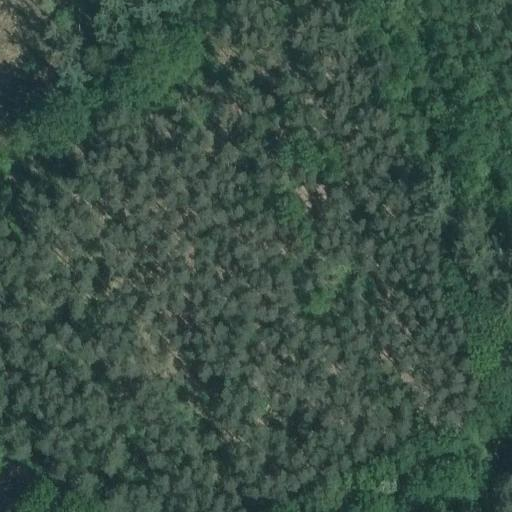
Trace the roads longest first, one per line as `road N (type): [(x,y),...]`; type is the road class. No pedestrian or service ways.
road 1 (track): [(511,344),(351,0)]
road 2 (track): [(0,140),(157,44)]
